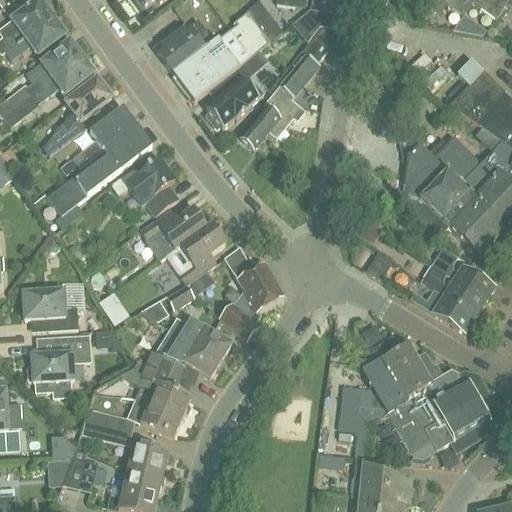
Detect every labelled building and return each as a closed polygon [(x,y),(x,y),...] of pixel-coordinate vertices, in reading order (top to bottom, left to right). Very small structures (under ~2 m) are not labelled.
[(138,0),(145,9),(155,1),(159,6),(167,0),(138,0)] [(466,0),(435,0),(463,20),(473,7),(465,2),(466,0)] [(496,23),(505,9),(498,5),(502,0),(466,0),(465,2),(473,7),(496,23)] [(511,0),(502,0),(498,5),(505,9),(511,14),(511,0)] [(7,39),(0,44),(0,54),(3,58),(5,56),(52,21),(47,15),(49,13),(43,4),(40,6),(39,4),(12,24),(4,31),(4,35),(7,39)] [(259,33),(272,23),(258,4),(245,15),(248,19),(259,33)] [(311,11),(298,22),(313,38),(320,29),(333,30),(335,15),(311,11)] [(230,33),(234,30),(232,26),(223,17),(215,23),(213,20),(203,28),(202,27),(192,34),(187,28),(153,53),(172,78),(172,79),(209,50),(208,48),(211,46),(212,47),(230,33)] [(248,19),(234,30),(230,33),(212,47),(211,46),(208,48),(209,50),(172,79),(194,107),(270,47),(248,19)] [(3,58),(0,60),(0,72),(0,73),(11,65),(14,63),(21,73),(38,60),(65,39),(64,37),(66,35),(59,26),(57,28),(52,21),(5,56),(3,58)] [(321,29),(312,41),(327,53),(331,48),(333,31),(321,29)] [(292,102),(319,70),(316,67),(327,53),(312,41),(301,55),(305,59),(279,91),(292,102)] [(24,90),(0,108),(0,122),(1,124),(2,123),(17,112),(20,109),(32,100),(82,61),(78,55),(79,52),(75,47),(72,48),(70,45),(42,67),(26,79),(32,87),(26,91),(24,90)] [(32,100),(20,109),(26,116),(28,119),(32,116),(39,110),(41,109),(46,115),(66,100),(95,77),(93,75),(94,71),(90,67),(87,67),(82,61),(32,100)] [(454,106),(450,110),(482,131),(495,140),(502,145),(503,145),(511,151),(511,107),(481,77),(469,66),(456,80),(461,85),(467,91),(454,106)] [(263,99),(240,71),(220,86),(228,96),(205,115),(208,119),(205,121),(216,134),(219,131),(222,134),(234,124),(236,126),(248,116),(246,113),(263,99)] [(81,125),(83,124),(113,101),(107,93),(109,92),(102,83),(100,84),(98,82),(67,106),(73,115),(65,124),(71,131),(80,124),(81,125)] [(254,154),(268,136),(276,143),(300,114),(277,94),(263,111),(265,112),(240,143),(254,154)] [(17,112),(2,123),(10,133),(24,122),(22,119),(17,112)] [(136,129),(123,112),(91,136),(97,144),(73,162),(80,171),(105,152),(136,129)] [(74,142),(63,128),(43,151),(50,161),(74,142)] [(153,151),(136,129),(105,152),(110,160),(82,181),(76,175),(71,179),(73,182),(48,201),(62,219),(54,225),(60,233),(82,217),(76,209),(153,151)] [(482,131),(474,140),(491,156),(502,145),(495,140),(482,131)] [(398,158),(394,193),(404,194),(403,206),(427,229),(429,228),(441,239),(448,232),(480,262),(481,260),(511,227),(511,174),(509,172),(511,169),(511,151),(503,145),(502,145),(491,156),(480,168),(454,142),(447,149),(434,162),(428,156),(419,148),(412,141),(400,153),(398,158)] [(0,158),(0,160),(9,174),(20,167),(10,152),(0,158)] [(60,172),(66,179),(77,171),(72,163),(60,172)] [(15,185),(9,177),(0,164),(0,188),(3,193),(15,185)] [(170,191),(175,187),(159,166),(138,181),(132,174),(110,190),(118,200),(128,193),(143,214),(145,212),(154,222),(180,203),(170,191)] [(149,246),(146,247),(160,266),(166,262),(175,255),(180,252),(206,232),(192,212),(177,223),(160,235),(161,236),(159,238),(149,246)] [(151,228),(141,235),(149,246),(159,238),(151,228)] [(175,255),(166,262),(178,278),(188,271),(192,268),(194,272),(210,260),(226,249),(212,228),(206,232),(180,252),(175,255)] [(53,244),(45,252),(49,256),(56,256),(60,251),(53,244)] [(454,288),(485,307),(495,292),(461,270),(457,276),(455,275),(453,273),(452,270),(454,266),(457,261),(443,252),(431,270),(445,279),(453,284),(455,285),(454,288)] [(378,256),(370,269),(385,278),(393,265),(378,256)] [(231,307),(219,322),(246,345),(259,330),(250,323),(254,318),(282,301),(263,267),(255,272),(249,260),(229,272),(243,295),(232,308),(231,307)] [(445,279),(431,270),(419,288),(432,297),(442,302),(443,301),(476,322),(485,307),(454,288),(455,285),(453,284),(448,291),(445,290),(443,288),(443,285),(444,282),(445,279)] [(188,271),(178,278),(185,289),(196,282),(188,271)] [(181,291),(164,302),(171,312),(173,316),(194,303),(185,289),(181,291)] [(24,325),(29,325),(47,324),(47,336),(77,334),(76,312),(64,313),(63,296),(22,298),(24,325)] [(465,339),(476,322),(443,301),(442,302),(432,297),(427,305),(414,297),(409,304),(465,339)] [(108,326),(124,316),(115,302),(99,312),(108,326)] [(161,305),(153,310),(157,316),(164,311),(161,305)] [(168,334),(220,365),(231,347),(204,332),(193,325),(190,330),(175,322),(168,334)] [(193,389),(199,377),(210,383),(220,365),(168,334),(161,346),(156,356),(151,354),(145,369),(155,373),(180,383),(193,389)] [(73,386),(72,368),(90,367),(88,341),(52,343),(53,359),(30,361),(31,372),(27,372),(27,387),(32,386),(32,388),(34,388),(35,398),(52,397),(52,403),(66,403),(71,397),(70,386),(73,386)] [(373,372),(364,378),(373,394),(387,418),(388,419),(398,414),(409,407),(406,403),(432,388),(441,383),(444,381),(437,371),(434,373),(426,359),(417,364),(409,351),(373,372)] [(135,402),(149,408),(182,422),(191,401),(175,395),(180,383),(155,373),(145,369),(136,365),(134,372),(129,385),(137,389),(135,391),(139,393),(135,402)] [(398,414),(388,419),(395,431),(412,459),(414,463),(422,464),(437,456),(449,448),(490,424),(467,385),(464,386),(461,380),(458,379),(453,376),(441,383),(432,388),(406,403),(409,407),(398,414)] [(0,436),(7,436),(7,434),(20,433),(19,409),(6,410),(5,395),(3,395),(3,391),(0,391),(0,436)] [(182,422),(149,408),(135,402),(131,413),(138,416),(134,426),(174,442),(182,422)] [(365,410),(361,409),(358,429),(370,425),(372,413),(371,410),(365,410)] [(88,413),(85,426),(99,429),(132,437),(134,426),(127,422),(88,413)] [(358,429),(355,461),(366,462),(370,425),(358,429)] [(132,437),(99,429),(85,426),(81,439),(128,450),(132,437)] [(134,449),(128,472),(163,480),(168,457),(134,449)] [(78,493),(84,464),(86,457),(75,454),(62,490),(78,493)] [(362,482),(360,500),(403,505),(408,506),(411,482),(382,479),(383,466),(354,463),(352,481),(362,482)] [(98,467),(84,464),(78,493),(91,496),(98,467)] [(128,472),(123,493),(158,501),(163,480),(128,472)] [(155,511),(158,501),(123,493),(111,490),(106,511),(110,511),(155,511)] [(402,511),(403,505),(360,500),(358,511),(402,511)]
